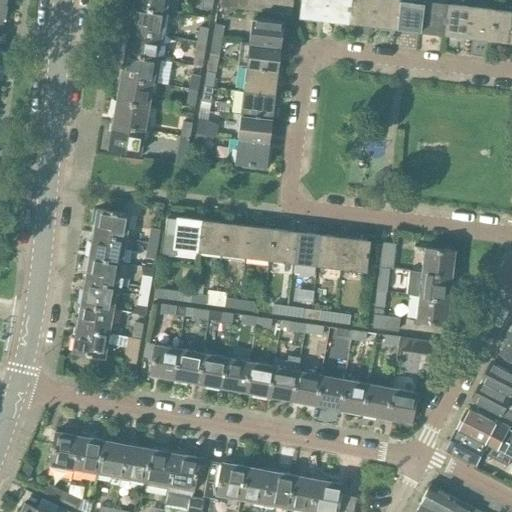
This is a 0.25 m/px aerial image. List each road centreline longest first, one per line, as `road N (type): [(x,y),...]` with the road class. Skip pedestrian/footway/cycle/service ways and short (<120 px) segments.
road 1 (residential): [(511,74),(307,53),(286,207),(511,237)]
road 2 (residential): [(415,459),(21,386)]
road 3 (tertiary): [(21,386),(38,291),(63,0)]
road 4 (residential): [(511,275),(415,459)]
